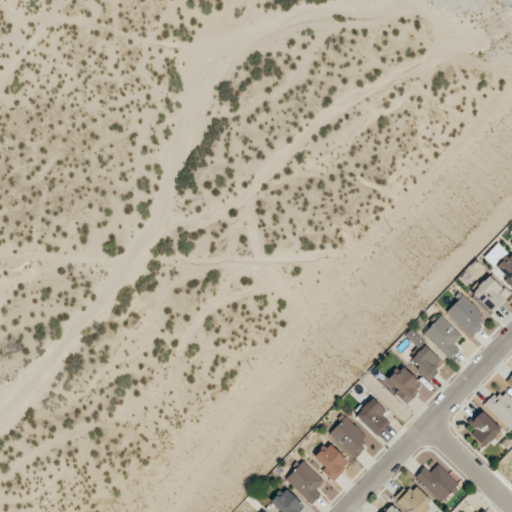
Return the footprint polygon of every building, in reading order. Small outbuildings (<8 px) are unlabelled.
[(509,254),(497,243),(483,257),(511,284),(511,253),(511,252),(509,254)] [(487,277),(472,293),(491,311),(506,295),(487,277)] [(471,336),(483,324),(478,320),(483,314),(462,294),(446,312),(471,336)] [(423,334),(449,359),(458,349),(453,343),(461,335),(440,315),(423,334)] [(412,358),(419,365),(416,369),(429,381),(439,370),(435,367),(441,360),(424,345),(412,358)] [(386,380),(406,402),(422,387),(402,365),(386,380)] [(511,426),(511,397),(503,388),(485,405),(508,430),(511,426)] [(355,414),(375,436),(389,422),(382,415),(386,411),(373,398),(355,414)] [(474,429),(470,434),(484,447),(501,430),(481,411),(469,424),(474,429)] [(328,437),(355,456),(370,436),(342,417),(328,437)] [(349,463),(328,442),(313,458),(334,479),(349,463)] [(324,481),(302,461),(285,479),(311,504),(320,494),(316,490),(324,481)] [(415,476),(439,502),(458,485),(438,463),(429,472),(424,467),(415,476)] [(418,511),(430,500),(412,484),(397,501),(408,511),(418,511)] [(280,511),(301,511),(306,507),(284,487),(271,502),(280,511)] [(399,511),(389,503),(381,511),(399,511)]
